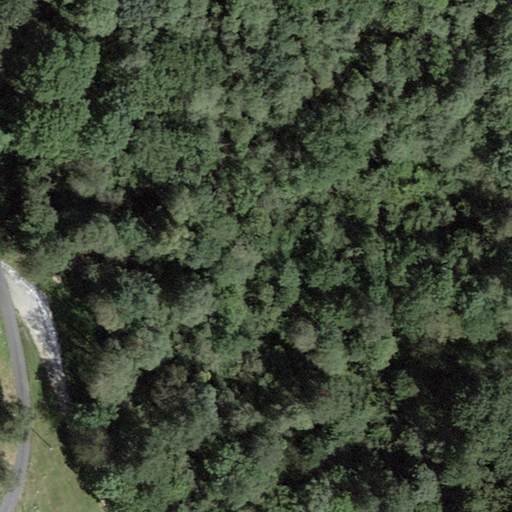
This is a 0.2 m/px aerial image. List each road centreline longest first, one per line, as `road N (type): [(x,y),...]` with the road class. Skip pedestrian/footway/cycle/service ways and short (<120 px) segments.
road 1 (track): [(0,284),(29,320),(110,511)]
road 2 (unclassified): [(3,511),(24,444),(0,290)]
